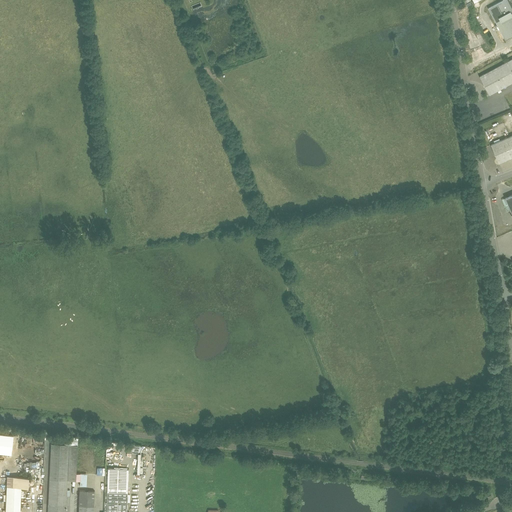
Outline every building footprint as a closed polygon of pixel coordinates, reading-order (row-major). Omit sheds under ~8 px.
[(511,0),(502,0),(488,8),(498,25),(497,25),(497,26),(498,29),(499,29),(500,29),(506,40),(511,36),(511,0)] [(511,59),(485,74),(480,76),(484,84),(484,85),(485,86),(490,94),(494,92),(511,82),(511,59)] [(511,135),(491,144),(499,163),(511,157),(511,135)] [(511,209),(506,197),(502,199),(507,210),(511,209)] [(13,436),(0,434),(0,453),(11,455),(13,436)] [(142,445),(129,443),(129,453),(141,453),(142,445)] [(78,445),(51,444),(51,448),(48,504),(66,505),(67,496),(67,480),(76,481),(78,445)] [(129,469),(109,468),(108,476),(129,477),(129,469)] [(22,477),(7,476),(5,511),(20,511),(21,487),(22,477)] [(129,477),(108,476),(108,486),(108,491),(107,511),(129,511),(127,511),(128,492),(129,477)] [(93,511),(95,491),(80,490),(78,511),(93,511)]
